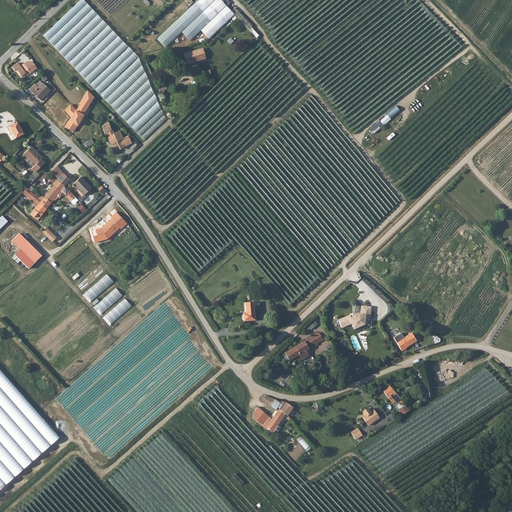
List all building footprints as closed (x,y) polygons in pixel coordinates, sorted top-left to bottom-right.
[(138,57),(83,0),(79,0),(43,36),(144,140),(166,120),(138,57)] [(234,16),(219,0),(198,0),(156,40),(165,50),(183,33),(191,42),(202,31),(210,39),(234,16)] [(237,8),(233,11),(246,27),(250,24),(237,8)] [(203,50),(184,55),(187,64),(206,59),(203,50)] [(37,70),(33,63),(29,65),(27,63),(21,67),(27,76),(37,70)] [(41,101),(50,92),(43,85),(39,89),(35,85),(31,90),(41,101)] [(91,104),(94,98),(88,92),(84,97),(87,98),(85,101),(91,104)] [(80,105),(76,112),(83,116),(91,104),(85,101),(87,98),(84,97),(79,105),(80,105)] [(79,123),(83,116),(76,112),(71,106),(65,111),(72,118),(65,128),(73,133),(79,123)] [(397,106),(371,128),(375,133),(401,111),(397,106)] [(19,124),(10,128),(16,139),(24,135),(19,124)] [(106,134),(112,131),(109,125),(102,128),(105,134),(106,134)] [(113,131),(112,131),(106,134),(109,142),(111,141),(114,146),(116,145),(117,148),(120,147),(118,144),(125,140),(120,132),(115,135),(113,131)] [(83,144),(85,149),(95,143),(93,139),(83,144)] [(125,140),(118,144),(120,147),(122,150),(128,147),(125,140)] [(43,158),(31,147),(24,154),(28,157),(25,160),(31,166),(33,163),(35,165),(32,169),(36,173),(45,164),(41,160),(43,158)] [(51,173),(58,181),(63,175),(56,168),(51,173)] [(64,175),(63,175),(58,181),(64,188),(65,186),(71,180),(64,175)] [(93,188),(82,177),(78,181),(88,192),(93,188)] [(77,200),(75,199),(76,198),(65,186),(64,188),(58,181),(52,188),(42,201),(40,204),(47,210),(54,201),(55,201),(62,194),(71,203),(72,202),(73,203),(75,203),(77,202),(77,200)] [(86,195),(88,192),(78,181),(75,184),(86,195)] [(26,188),(24,191),(22,193),(27,197),(31,192),(26,188)] [(40,204),(42,201),(31,192),(27,197),(38,206),(31,215),(38,221),(47,210),(40,204)] [(112,219),(102,228),(96,231),(98,236),(93,237),(95,243),(107,239),(120,227),(122,229),(128,223),(117,212),(111,218),(112,219)] [(2,215),(0,217),(0,229),(9,221),(2,215)] [(46,229),(43,232),(45,235),(52,242),(55,239),(46,229)] [(42,257),(21,235),(13,242),(21,250),(15,255),(29,269),(42,257)] [(0,290),(20,276),(6,256),(0,260),(0,290)] [(83,291),(107,271),(100,262),(76,282),(83,291)] [(30,278),(0,304),(33,340),(65,311),(62,308),(71,299),(73,302),(79,297),(55,271),(38,287),(30,278)] [(84,294),(91,302),(116,281),(109,273),(84,294)] [(100,302),(98,299),(94,303),(103,313),(125,294),(118,286),(100,302)] [(128,297),(105,316),(112,324),(134,305),(128,297)] [(41,349),(88,307),(81,300),(35,342),(41,349)] [(255,304),(246,304),(247,314),(244,315),(245,323),(257,322),(255,304)] [(365,325),(370,325),(372,306),(362,305),(361,313),(351,317),(351,315),(339,319),(342,328),(352,324),(353,329),(365,325)] [(90,310),(44,352),(51,360),(97,318),(90,310)] [(307,351),(324,340),(319,333),(286,354),(291,362),(301,355),(305,360),(310,356),(307,351)] [(403,348),(411,343),(408,338),(399,343),(403,348)] [(0,488),(59,437),(0,370),(0,488)] [(396,395),(397,394),(390,386),(384,392),(393,403),(396,401),(398,403),(400,402),(401,404),(403,402),(396,395)] [(279,405),(287,414),(288,415),(293,408),(288,402),(283,400),(282,403),(278,400),(279,399),(268,396),(265,398),(276,408),(279,405)] [(276,408),(269,416),(263,410),(258,406),(254,411),(253,416),(264,423),(264,422),(273,430),(287,414),(279,405),(276,408)] [(379,417),(375,410),(371,413),(368,408),(364,411),(367,415),(364,417),(369,425),(379,417)] [(358,428),(352,433),(355,437),(361,432),(358,428)] [(307,451),(312,447),(303,435),(298,439),(307,451)]
